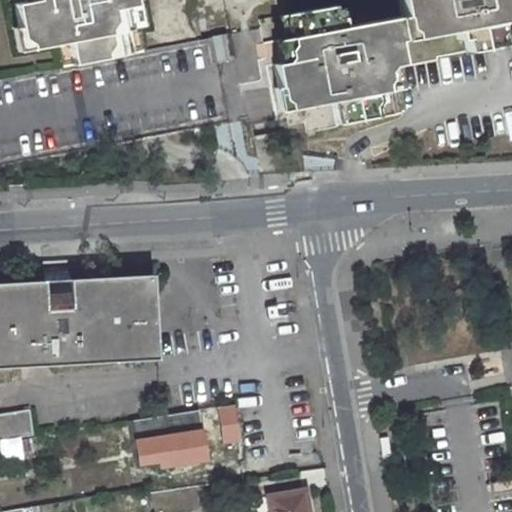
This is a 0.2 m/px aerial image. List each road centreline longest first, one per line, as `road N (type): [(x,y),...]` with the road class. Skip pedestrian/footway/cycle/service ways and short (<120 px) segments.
road 1 (unknown): [(15,390),(279,375),(261,277)]
road 2 (tertiary): [(0,256),(320,239)]
road 3 (unclassified): [(363,511),(320,239)]
road 4 (unknown): [(0,121),(222,81)]
road 5 (tertiary): [(511,189),(320,239)]
road 6 (unknown): [(177,142),(256,178),(259,243)]
